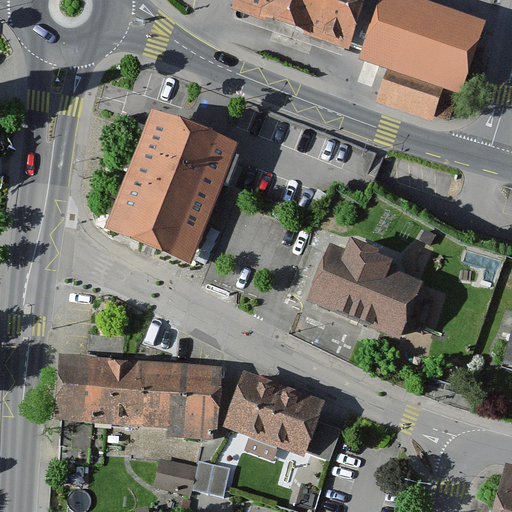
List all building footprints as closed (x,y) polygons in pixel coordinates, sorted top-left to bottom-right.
[(236,0),(231,16),(349,56),(367,0),(236,0)] [(486,28),(405,0),(381,0),(359,64),(461,100),(486,28)] [(449,124),(458,99),(385,74),(375,105),(432,124),(435,119),(449,124)] [(152,118),(104,236),(190,270),(238,152),(152,118)] [(327,254),(305,308),(396,345),(418,291),(327,254)] [(511,314),(498,372),(511,375),(511,314)] [(89,364),(60,361),(54,429),(217,442),(223,374),(89,364)] [(243,379),(224,432),(304,461),(324,409),(243,379)] [(195,468),(160,462),(155,491),(189,497),(195,468)] [(224,499),(229,470),(199,464),(194,493),(224,499)] [(511,511),(511,475),(502,473),(491,511),(511,511)]
